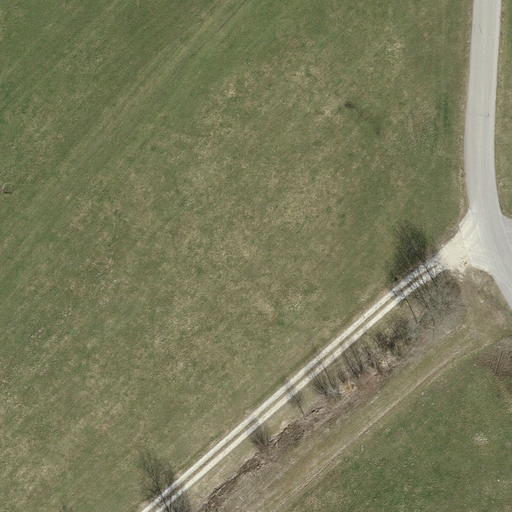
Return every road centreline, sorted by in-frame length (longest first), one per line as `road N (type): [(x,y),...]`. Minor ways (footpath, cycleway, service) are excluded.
road 1 (track): [(511,236),(428,270),(151,511)]
road 2 (unclassified): [(489,0),(479,128),(495,243),(511,278)]
